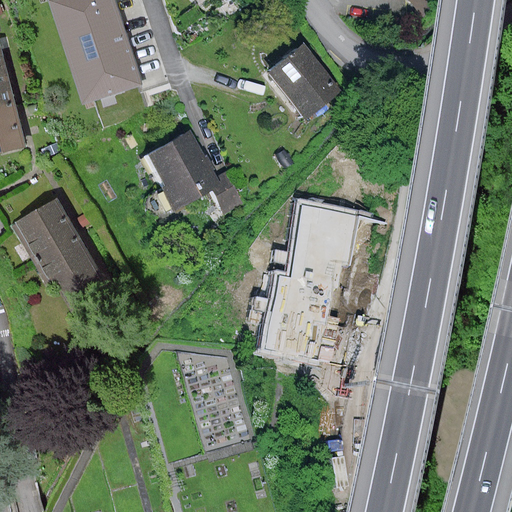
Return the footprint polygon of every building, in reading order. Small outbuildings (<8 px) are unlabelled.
[(114,0),(48,0),(82,104),(142,85),(114,0)] [(304,48),(274,72),(307,114),(337,90),(304,48)] [(0,49),(0,151),(24,146),(0,49)] [(191,137),(149,159),(175,206),(216,183),(191,137)] [(58,201),(18,225),(48,276),(53,273),(68,299),(103,278),(58,201)] [(359,214),(301,204),(289,275),(277,273),(264,348),(307,356),(313,316),(322,317),(328,281),(337,283),(343,248),(353,249),(359,214)]
